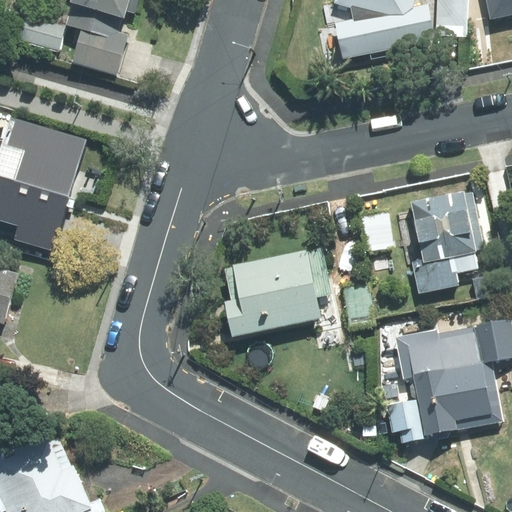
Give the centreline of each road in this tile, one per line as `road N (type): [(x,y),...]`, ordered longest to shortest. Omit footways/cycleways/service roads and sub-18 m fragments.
road 1 (residential): [(396,511),(185,400),(148,362),(143,327),(201,126)]
road 2 (residential): [(201,126),(263,145),(322,151),(511,115)]
road 3 (residential): [(201,126),(238,0)]
